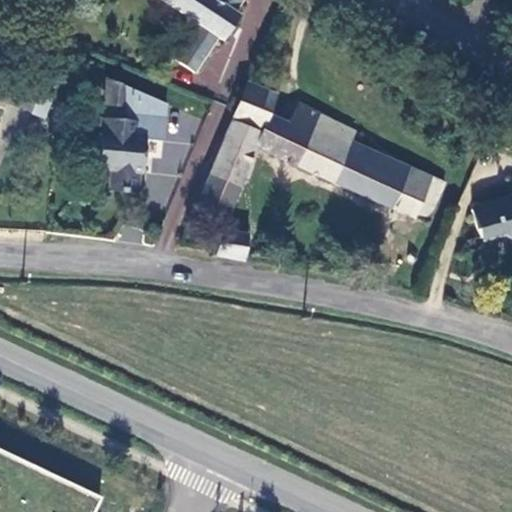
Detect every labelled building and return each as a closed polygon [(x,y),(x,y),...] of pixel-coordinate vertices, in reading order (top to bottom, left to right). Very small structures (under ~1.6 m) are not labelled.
[(212,0),(160,0),(197,25),(175,61),(193,73),(217,39),(221,41),(237,17),(234,14),(242,2),(239,0),(214,0),(214,1),(212,0)] [(0,101),(29,113),(43,78),(0,60),(0,101)] [(101,104),(132,107),(134,92),(104,79),(101,104)] [(256,149),(269,155),(285,120),(269,113),(276,95),(246,83),(229,121),(262,134),(256,149)] [(161,141),(164,104),(134,92),(132,107),(131,120),(101,118),(99,134),(93,133),(91,145),(97,151),(95,168),(109,169),(107,191),(135,193),(138,172),(141,172),(143,139),(161,141)] [(285,120),(269,155),(413,221),(414,220),(426,224),(445,183),(352,141),(356,132),(298,105),(286,121),(285,120)] [(262,134),(229,121),(195,201),(227,215),(234,199),(243,202),(247,190),(240,186),(256,149),(262,134)] [(511,197),(507,199),(506,198),(471,210),(481,239),(497,233),(511,241),(511,240),(511,197)] [(220,230),(215,255),(244,260),(248,234),(220,230)] [(0,511),(92,511),(98,501),(0,454),(0,511)]
